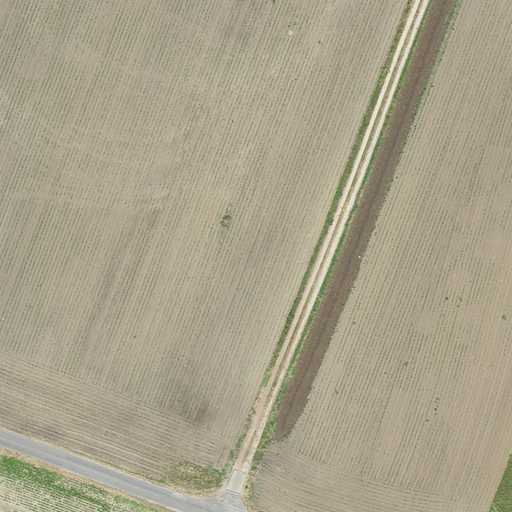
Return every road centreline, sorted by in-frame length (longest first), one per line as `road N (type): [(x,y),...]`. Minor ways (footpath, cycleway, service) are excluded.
road 1 (track): [(226,511),(421,0)]
road 2 (tertiary): [(0,441),(199,511)]
